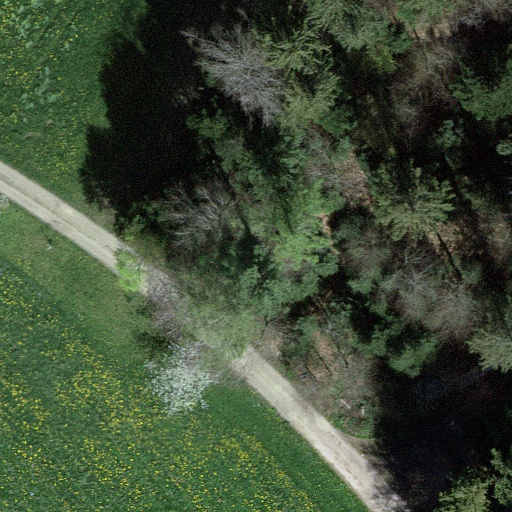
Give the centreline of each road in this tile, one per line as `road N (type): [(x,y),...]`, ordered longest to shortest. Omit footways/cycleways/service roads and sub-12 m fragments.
road 1 (track): [(393,511),(196,315),(0,179)]
road 2 (track): [(385,503),(511,396)]
